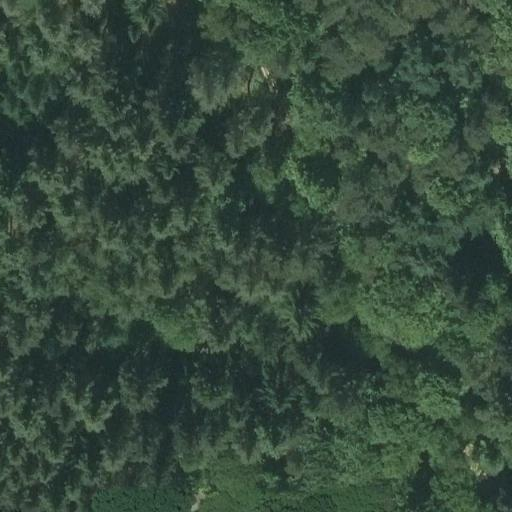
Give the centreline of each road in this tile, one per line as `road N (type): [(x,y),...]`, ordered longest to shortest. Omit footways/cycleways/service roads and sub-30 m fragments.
road 1 (track): [(227,0),(385,351)]
road 2 (track): [(385,351),(188,511)]
road 3 (track): [(385,351),(459,511)]
road 4 (track): [(511,243),(385,351)]
